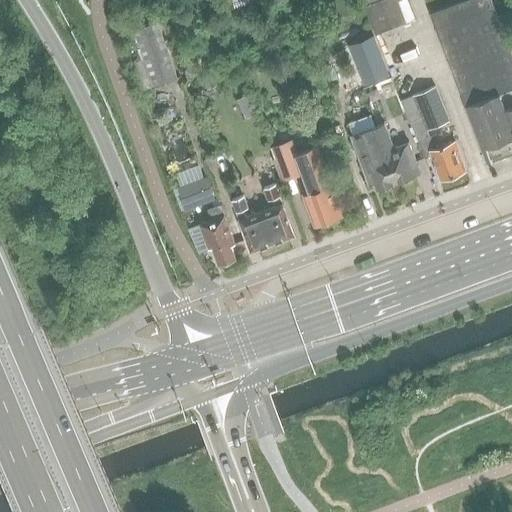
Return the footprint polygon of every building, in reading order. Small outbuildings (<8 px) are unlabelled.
[(373,34),(403,22),(395,0),(364,0),(366,4),(362,6),(373,34)] [(511,153),(511,54),(491,0),(461,0),(430,12),(486,163),(511,153)] [(176,77),(156,20),(132,29),(153,85),(176,77)] [(388,75),(373,35),(348,45),(363,85),(388,75)] [(323,67),(328,82),(337,79),(332,64),(323,67)] [(434,134),(429,136),(427,129),(448,121),(435,87),(401,100),(423,158),(431,155),(440,180),(465,171),(453,141),(438,146),(434,134)] [(237,100),(245,118),(256,114),(248,95),(237,100)] [(376,189),(395,182),(379,139),(388,135),(383,123),(350,135),(368,184),(373,182),(376,189)] [(392,147),(388,135),(379,139),(395,182),(414,175),(412,167),(416,166),(407,142),(392,147)] [(341,215),(330,185),(317,152),(297,160),(289,139),(266,147),(279,181),(302,172),(309,192),(302,195),(314,226),(341,215)] [(178,186),(186,208),(214,198),(206,176),(178,186)] [(292,179),(284,182),(288,194),(296,191),(292,179)] [(275,207),(260,212),(249,216),(247,209),(251,207),(246,195),(231,200),(250,251),(293,235),(275,185),(263,189),(267,201),(272,199),(275,207)] [(211,219),(199,223),(208,248),(212,247),(218,263),(235,257),(230,245),(234,243),(220,204),(208,209),(211,219)]
